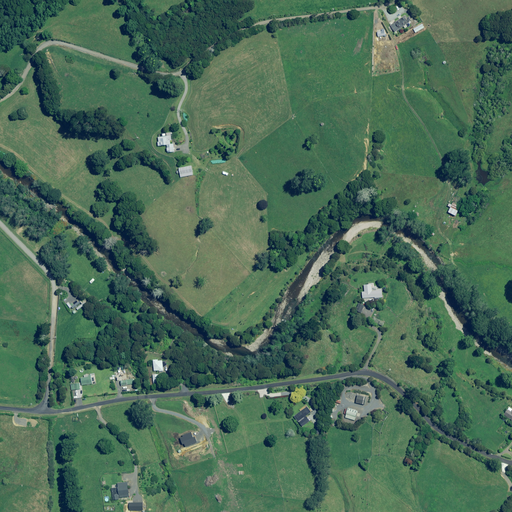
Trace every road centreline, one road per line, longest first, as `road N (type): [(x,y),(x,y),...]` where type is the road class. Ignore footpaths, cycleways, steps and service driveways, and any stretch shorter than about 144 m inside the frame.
road 1 (unclassified): [(511,466),(435,429),(384,381),(360,373),(38,409)]
road 2 (unclassified): [(0,96),(11,94),(51,44),(171,76),(247,27),(378,0)]
road 3 (unclassified): [(38,409),(55,287),(0,221)]
